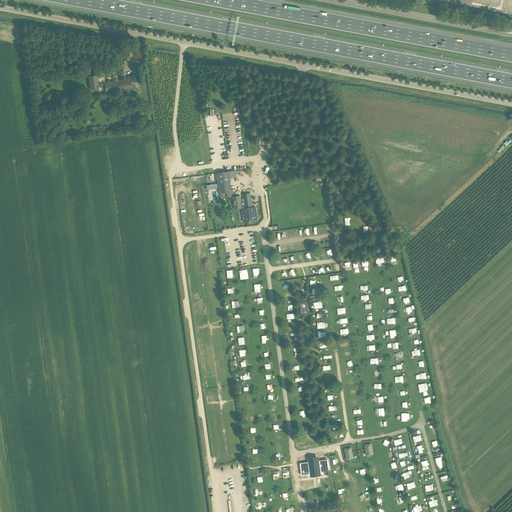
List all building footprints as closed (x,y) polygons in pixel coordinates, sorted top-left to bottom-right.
[(133,46),(131,46),(120,47),(121,60),(133,59),(135,59),(136,62),(145,61),(143,45),(133,46)] [(99,87),(105,86),(106,93),(133,89),(131,78),(104,82),(104,83),(98,84),(97,75),(88,76),(90,89),(99,88),(99,87)] [(236,177),(235,170),(216,173),(219,194),(231,192),(230,178),(236,177)] [(240,195),(231,196),(233,206),(241,205),(241,206),(241,207),(242,212),(244,212),(246,220),(245,220),(245,221),(257,219),(255,207),(251,207),(250,195),(243,196),(243,200),(241,200),(240,195)] [(247,269),(239,270),(240,279),(248,278),(247,269)] [(307,301),(299,303),(303,318),(310,316),(307,301)] [(417,368),(424,367),(423,360),(416,361),(417,368)] [(419,383),(420,391),(428,390),(427,382),(419,383)] [(402,413),(402,421),(410,420),(409,412),(402,413)] [(440,439),(432,441),(434,449),(442,446),(440,439)] [(313,465),(314,472),(318,471),(318,473),(322,473),(322,471),(326,470),(325,463),(313,465)]
